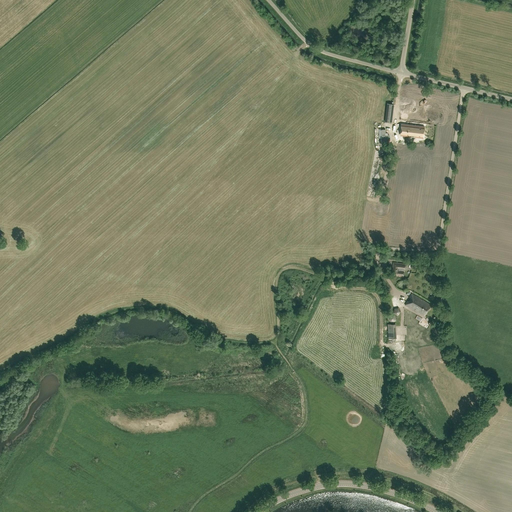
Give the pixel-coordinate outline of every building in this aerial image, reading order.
[(391,122),(393,104),(386,103),(384,121),(391,122)] [(400,118),(420,120),(422,107),(402,105),(402,110),(406,111),(407,108),(408,108),(408,113),(401,113),(400,118)] [(428,138),(430,127),(401,123),(400,134),(428,138)] [(406,267),(407,263),(392,261),(391,274),(392,274),(393,273),(397,273),(397,274),(403,275),(404,270),(397,270),(398,266),(406,267)] [(431,305),(411,293),(409,297),(411,298),(410,301),(407,299),(405,303),(424,315),(431,305)] [(405,341),(405,335),(396,335),(395,323),(389,323),(387,341),(396,341),(405,341)]
